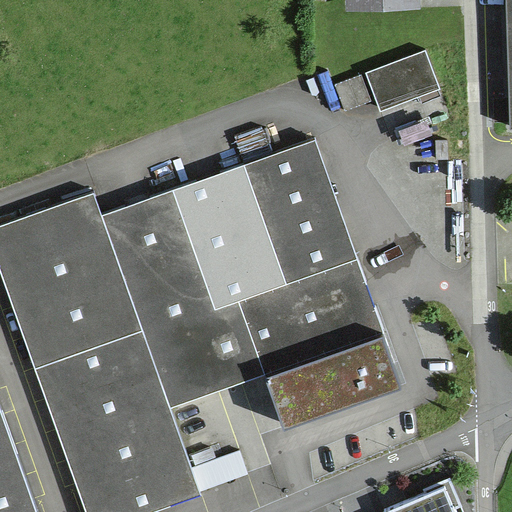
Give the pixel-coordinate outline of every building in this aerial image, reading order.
[(511,0),(499,0),(504,125),(511,124),(511,0)] [(414,40),(361,63),(377,100),(429,78),(414,40)] [(428,118),(406,123),(408,134),(431,129),(428,118)] [(241,131),(242,152),(267,151),(266,130),(241,131)] [(318,140),(102,215),(168,402),(266,368),(384,327),(318,140)] [(92,187),(0,218),(0,249),(91,511),(152,511),(200,495),(168,402),(102,215),(92,187)] [(384,327),(266,368),(284,418),(401,377),(384,327)] [(0,511),(27,511),(0,432),(0,511)] [(196,461),(201,484),(248,475),(244,452),(196,461)] [(386,499),(391,511),(463,511),(448,474),(386,499)]
